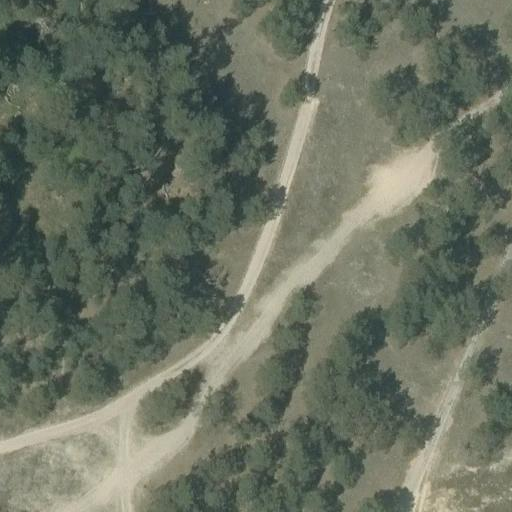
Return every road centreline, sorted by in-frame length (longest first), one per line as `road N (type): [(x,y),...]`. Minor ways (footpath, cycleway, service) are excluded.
road 1 (unknown): [(79,511),(178,440),(266,323),(338,245),(421,168),(511,103)]
road 2 (track): [(323,0),(293,129),(240,294),(201,350),(147,387),(0,445)]
